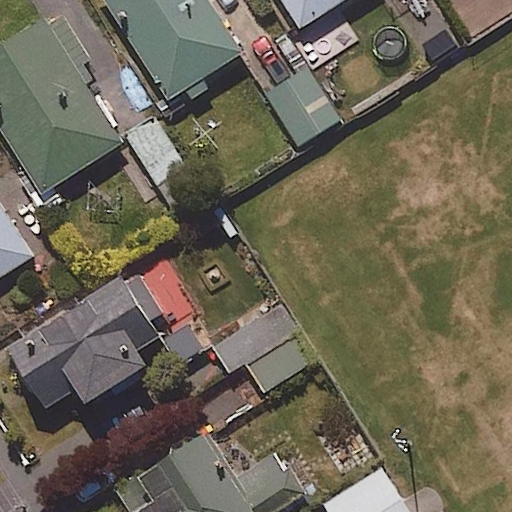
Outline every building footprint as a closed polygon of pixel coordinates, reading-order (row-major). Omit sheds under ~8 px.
[(109,0),(175,102),(190,92),(198,104),(216,92),(209,82),(252,55),(216,0),(109,0)] [(286,0),(308,33),(358,0),(286,0)] [(474,44),(444,0),(384,0),(432,71),(474,44)] [(0,115),(52,196),(136,142),(185,218),(212,201),(127,70),(102,85),(90,67),(99,62),(70,17),(58,25),(53,16),(14,41),(13,50),(9,52),(4,50),(0,48),(0,115)] [(348,124),(313,69),(272,95),(307,150),(348,124)] [(0,283),(38,258),(0,197),(0,283)] [(132,276),(13,349),(22,364),(21,372),(38,397),(46,398),(56,414),(89,394),(100,412),(163,372),(151,353),(173,340),(163,325),(175,317),(150,277),(137,285),(132,276)] [(284,304),(218,348),(236,376),(303,333),(284,304)] [(303,337),(254,368),(271,396),(320,365),(303,337)] [(177,464),(125,494),(135,511),(309,511),(327,501),(298,456),(285,464),(283,460),(247,483),(219,439),(210,445),(194,441),(178,452),(177,464)] [(415,511),(386,465),(327,502),(333,511),(415,511)]
